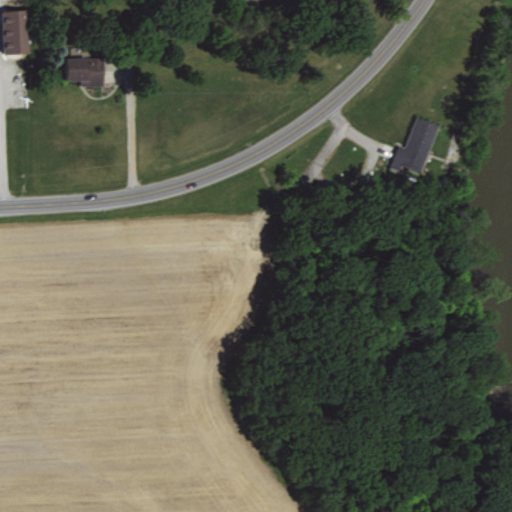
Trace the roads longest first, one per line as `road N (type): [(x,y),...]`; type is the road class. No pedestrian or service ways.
road 1 (tertiary): [(0,210),(191,187),(247,157)]
road 2 (tertiary): [(417,0),(348,94),(247,157)]
